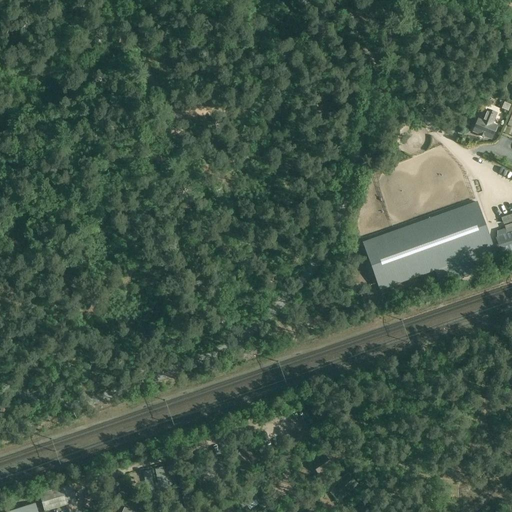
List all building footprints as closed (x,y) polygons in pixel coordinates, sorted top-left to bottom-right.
[(498,103),(504,106),(507,99),(501,96),(498,103)] [(478,118),(473,132),(491,139),(497,126),(493,124),(496,115),(486,111),(483,120),(478,118)] [(486,160),(484,165),(496,169),(497,164),(486,160)] [(434,271),(438,281),(497,259),(477,203),(394,232),(363,243),(380,291),(434,271)] [(511,232),(497,238),(502,254),(506,263),(511,261),(511,232)] [(255,459),(243,448),(233,459),(245,470),(255,459)] [(325,455),(312,464),(320,476),(333,466),(325,455)] [(220,460),(200,466),(203,477),(204,480),(225,474),(220,460)] [(348,473),(334,486),(344,496),(358,483),(348,473)] [(234,481),(232,475),(220,479),(222,485),(234,481)] [(111,480),(116,491),(124,488),(120,476),(111,480)] [(71,484),(39,494),(44,511),(77,502),(71,484)] [(212,511),(229,511),(233,510),(225,499),(211,510),(212,511)] [(372,511),(361,503),(353,511),(372,511)]
